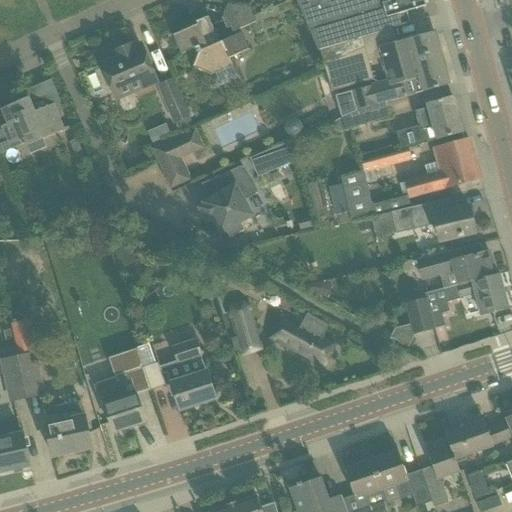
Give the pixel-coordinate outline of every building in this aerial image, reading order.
[(296,0),(318,50),(410,24),(410,23),(401,25),(398,15),(426,7),(423,0),(319,0),(318,0),(319,5),(314,6),(312,0),(296,0)] [(227,4),(221,19),(226,30),(231,27),(233,33),(256,23),(256,24),(281,14),(278,7),(266,12),(253,17),(250,8),(227,4)] [(194,68),(212,75),(215,74),(219,85),(236,78),(231,67),(233,66),(230,59),(250,51),(243,34),(219,44),(208,17),(195,22),(196,26),(173,35),(182,55),(196,49),(198,55),(200,56),(194,68)] [(351,92),(357,111),(359,111),(359,110),(387,102),(387,103),(429,91),(449,86),(434,32),(396,43),(392,29),(318,50),(318,51),(320,51),(332,91),(374,79),(369,63),(380,60),(383,72),(386,72),(389,81),(371,85),(372,86),(351,92)] [(101,65),(117,100),(157,82),(141,45),(136,47),(135,44),(114,53),(117,58),(101,65)] [(159,87),(174,123),(190,117),(174,80),(159,87)] [(433,126),(437,141),(462,134),(452,97),(427,104),(428,108),(415,112),(420,130),(433,126)] [(27,146),(30,154),(46,148),(42,140),(64,131),(53,105),(35,113),(29,98),(1,110),(7,125),(1,127),(10,147),(21,141),(22,145),(26,144),(27,146)] [(359,110),(359,111),(364,126),(392,118),(387,103),(387,102),(359,110)] [(152,150),(170,189),(190,180),(188,176),(189,176),(182,160),(204,149),(195,129),(152,150)] [(409,197),(410,199),(480,179),(469,140),(450,145),(434,150),(440,173),(414,180),(405,182),(405,183),(408,194),(409,197)] [(285,144),(250,160),(258,178),(294,163),(285,144)] [(364,171),(342,180),(343,185),(342,185),(350,213),(352,223),(357,222),(370,219),(391,214),(412,209),(410,199),(409,197),(372,206),(367,183),(369,183),(367,176),(373,174),(372,172),(412,161),(412,159),(409,149),(390,155),(362,163),(364,171)] [(204,206),(199,209),(207,223),(212,220),(221,235),(226,232),(230,239),(244,231),(240,224),(253,216),(244,201),(241,196),(254,188),(242,167),(210,181),(218,195),(203,204),(204,206)] [(330,188),(336,216),(350,213),(342,185),(330,188)] [(412,209),(391,214),(396,235),(416,230),(435,226),(439,243),(456,239),(475,234),(468,207),(453,211),(450,199),(412,209)] [(311,215),(297,218),(300,233),(314,229),(311,215)] [(370,219),(357,222),(360,233),(373,230),(370,219)] [(127,244),(113,251),(122,269),(137,262),(127,244)] [(456,250),(416,260),(422,279),(440,275),(453,271),(456,286),(472,282),(495,275),(489,252),(470,257),(459,260),(456,250)] [(475,294),(481,317),(508,309),(499,274),(495,275),(472,282),(456,286),(460,298),(475,294)] [(320,297),(329,299),(333,285),(318,283),(313,290),(304,287),(303,288),(320,297)] [(425,295),(434,330),(444,327),(441,314),(449,312),(443,290),(425,295)] [(408,304),(416,335),(433,329),(426,300),(408,304)] [(230,312),(228,312),(234,335),(240,356),(241,356),(262,350),(249,305),(249,306),(244,301),(244,303),(232,307),(230,306),(230,312)] [(266,338),(322,366),(334,342),(324,337),(330,327),(308,314),(300,328),(277,317),(266,338)] [(220,335),(212,344),(220,351),(228,343),(220,335)] [(170,384),(180,411),(215,399),(206,372),(205,372),(199,357),(201,356),(195,341),(172,349),(177,363),(166,367),(171,383),(170,384)] [(138,349),(151,391),(165,386),(158,364),(156,365),(149,345),(138,349)] [(118,386),(97,394),(101,408),(105,407),(107,414),(113,433),(145,422),(136,395),(151,391),(138,349),(110,359),(109,359),(118,386)] [(34,355),(18,358),(27,397),(42,394),(34,355)] [(18,358),(2,362),(11,400),(11,401),(13,400),(27,397),(18,358)] [(44,418),(52,457),(91,448),(81,402),(55,408),(57,415),(44,418)] [(447,440),(456,462),(494,447),(487,430),(483,420),(445,435),(447,440)] [(487,430),(494,447),(511,438),(511,435),(507,422),(487,430)] [(0,472),(30,466),(26,447),(23,434),(0,439),(0,472)] [(432,501),(434,508),(448,502),(440,480),(459,473),(456,462),(447,440),(426,448),(437,476),(424,480),(432,501)] [(398,451),(371,460),(382,490),(395,485),(401,499),(412,495),(416,508),(432,501),(424,480),(423,475),(422,473),(421,471),(406,476),(398,451)] [(373,511),(373,509),(386,504),(382,490),(371,460),(345,470),(351,489),(354,495),(342,499),(346,511),(373,511)] [(346,511),(342,499),(341,496),(328,501),(320,478),(290,489),(298,511),(346,511)] [(276,511),(274,505),(261,509),(257,497),(212,511),(276,511)] [(477,504),(479,511),(485,511),(501,506),(498,497),(477,504)]
